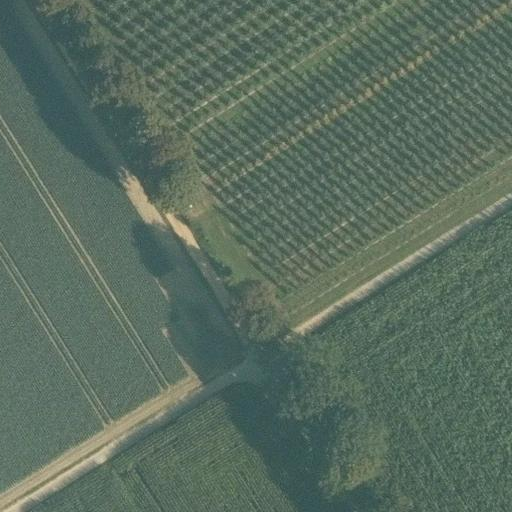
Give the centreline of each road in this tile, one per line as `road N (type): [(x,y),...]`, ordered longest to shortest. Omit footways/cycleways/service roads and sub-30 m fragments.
road 1 (track): [(33,0),(256,359)]
road 2 (track): [(256,359),(511,198)]
road 3 (track): [(22,511),(256,359)]
road 4 (track): [(256,359),(353,511)]
